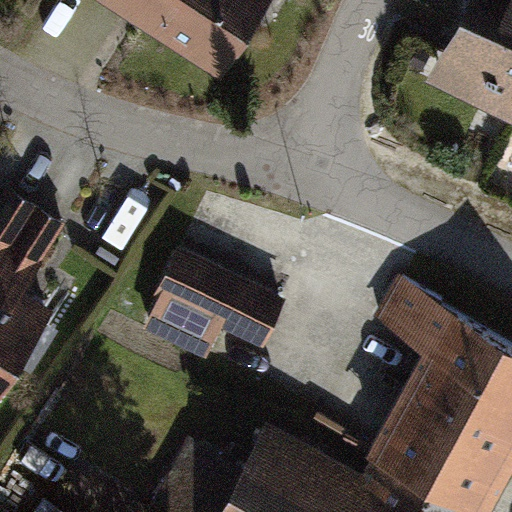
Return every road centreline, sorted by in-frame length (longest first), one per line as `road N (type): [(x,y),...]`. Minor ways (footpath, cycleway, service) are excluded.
road 1 (residential): [(303,167),(65,114),(0,80)]
road 2 (residential): [(511,277),(303,167)]
road 3 (residential): [(371,0),(303,167)]
